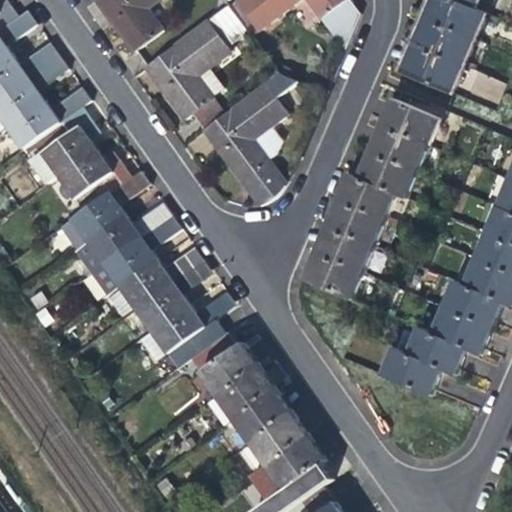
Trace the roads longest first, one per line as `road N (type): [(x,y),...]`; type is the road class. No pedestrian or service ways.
road 1 (residential): [(233,265),(44,0)]
road 2 (residential): [(379,0),(372,40),(285,229),(233,265)]
road 3 (residential): [(407,511),(233,265)]
road 4 (residential): [(414,511),(478,464),(511,385)]
